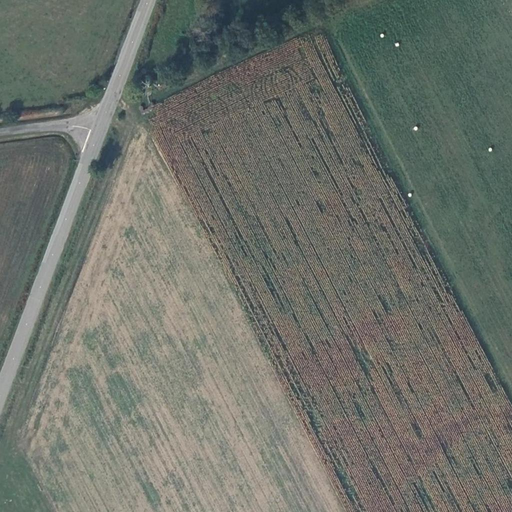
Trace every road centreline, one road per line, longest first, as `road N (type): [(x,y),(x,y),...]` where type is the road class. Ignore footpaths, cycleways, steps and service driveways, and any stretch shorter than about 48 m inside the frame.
road 1 (tertiary): [(103,120),(0,392)]
road 2 (tertiary): [(148,0),(103,120)]
